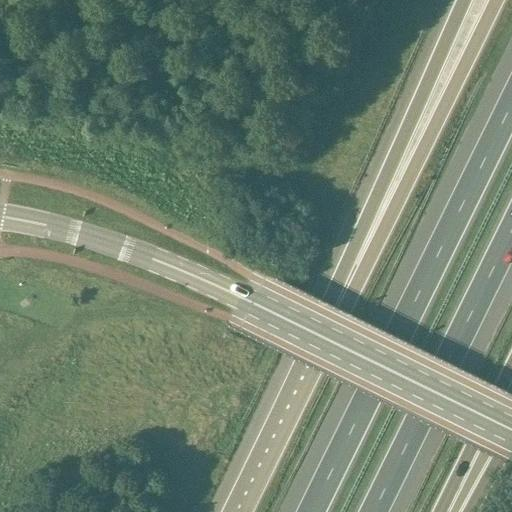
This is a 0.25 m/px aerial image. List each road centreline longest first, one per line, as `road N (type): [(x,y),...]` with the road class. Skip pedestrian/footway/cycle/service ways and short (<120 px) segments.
road 1 (motorway): [(496,0),(316,365)]
road 2 (motorway): [(466,0),(341,279),(316,365)]
road 3 (primary): [(374,511),(511,231)]
road 4 (tertiary): [(511,430),(252,303)]
road 5 (tertiary): [(0,217),(78,234),(252,303)]
road 6 (motorway): [(511,104),(409,314)]
road 7 (primary): [(409,314),(311,511)]
road 8 (motorway): [(316,365),(245,511)]
road 9 (motorway): [(440,511),(511,367)]
